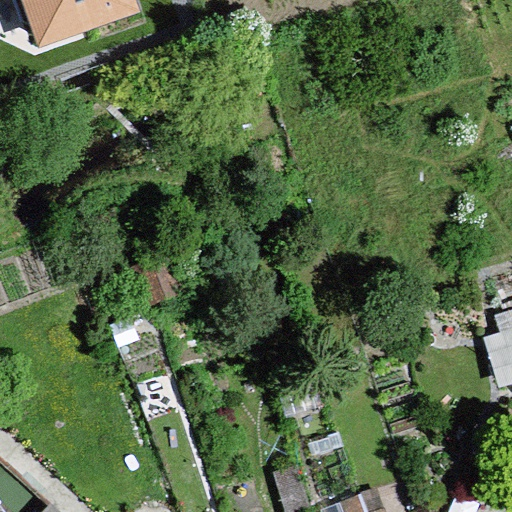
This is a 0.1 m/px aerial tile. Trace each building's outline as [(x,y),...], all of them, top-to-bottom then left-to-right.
[(14,0),(23,23),(40,31),(43,41),(135,8),(132,0),(14,0)] [(146,306),(184,289),(171,256),(132,271),(146,306)] [(511,312),(499,317),(510,358),(511,357),(511,312)] [(0,511),(53,511),(0,463),(0,511)] [(297,469),(275,475),(286,511),(304,511),(309,511),(297,469)] [(381,511),(374,490),(360,495),(365,511),(381,511)] [(365,511),(360,495),(341,499),(342,505),(344,511),(365,511)]
